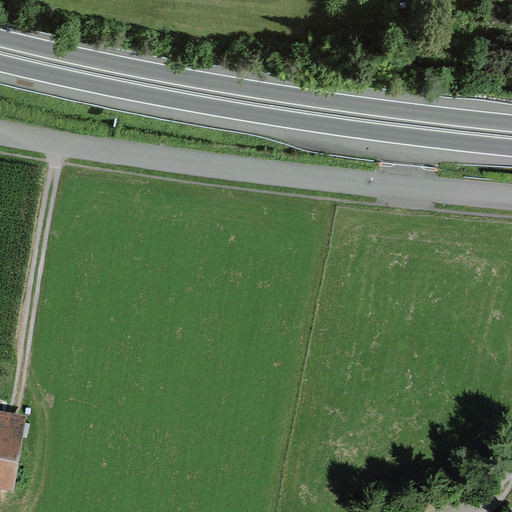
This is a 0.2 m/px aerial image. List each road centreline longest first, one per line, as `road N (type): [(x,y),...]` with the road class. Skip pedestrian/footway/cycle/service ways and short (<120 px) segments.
road 1 (trunk): [(511,126),(228,87),(0,37)]
road 2 (trunk): [(0,62),(317,126),(511,150)]
road 3 (residential): [(0,132),(258,173),(511,198)]
road 4 (track): [(56,141),(13,396)]
